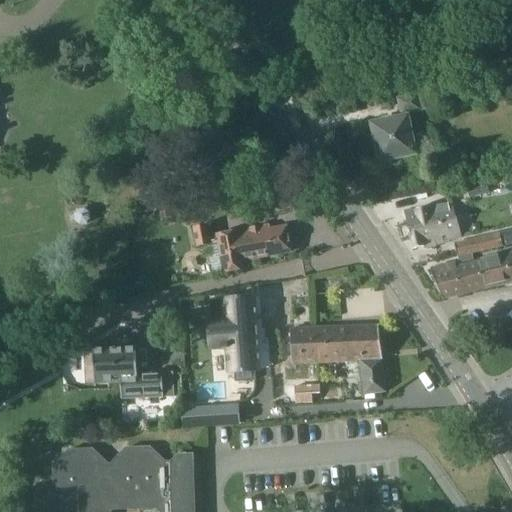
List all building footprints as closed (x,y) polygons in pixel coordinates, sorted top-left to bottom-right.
[(412,141),(407,113),(429,109),(426,94),(398,100),(401,118),(372,124),(379,162),(412,155),(414,162),(430,159),(426,139),(412,141)] [(277,210),(274,189),(247,193),(251,215),(277,210)] [(175,198),(162,201),(165,221),(178,219),(175,198)] [(425,207),(404,211),(412,249),(435,245),(435,243),(460,238),(451,203),(425,207)] [(90,217),(90,213),(85,209),(78,210),(74,215),(74,222),(80,226),(86,225),(91,220),(90,217)] [(243,260),(256,258),(253,244),(239,247),(238,243),(229,245),(226,233),(216,235),(216,236),(208,237),(206,225),(192,227),(196,247),(208,244),(213,275),(222,273),(223,274),(245,270),(243,260)] [(263,227),(226,233),(229,245),(238,243),(239,247),(253,244),(256,258),(291,252),(287,228),(264,232),(263,227)] [(511,231),(454,244),(457,257),(471,253),(511,244),(511,231)] [(471,253),(457,257),(459,263),(473,260),(471,253)] [(511,253),(492,258),(498,286),(504,285),(506,286),(511,284),(511,253)] [(492,258),(474,262),(480,290),(498,286),(492,258)] [(474,262),(459,265),(466,293),(480,290),(474,262)] [(453,263),(430,268),(443,299),(466,293),(459,265),(455,266),(454,263),(453,263)] [(280,312),(276,289),(264,291),(268,314),(280,312)] [(254,364),(259,364),(254,294),(227,296),(228,312),(211,314),(213,341),(230,340),(231,366),(236,365),(237,376),(255,374),(254,364)] [(359,344),(340,345),(341,362),(360,361),(364,394),(384,392),(381,360),(382,360),(379,326),(358,327),(359,344)] [(358,327),(313,328),(314,346),(316,346),(318,364),(341,362),(340,345),(359,344),(358,327)] [(313,328),(290,329),(292,366),(318,364),(316,346),(314,346),(313,328)] [(171,343),(171,352),(183,352),(183,343),(171,343)] [(120,382),(120,399),(122,399),(122,398),(161,397),(163,397),(162,372),(136,373),(135,347),(134,347),(93,349),(92,349),(94,384),(95,384),(95,383),(120,382)] [(275,400),(312,398),(312,384),(274,386),(275,400)] [(183,428),(208,426),(227,425),(238,424),(238,419),(237,408),(185,411),(182,412),(183,428)] [(191,511),(191,503),(195,499),(194,484),(190,480),(190,471),(194,467),(193,454),(177,454),(170,462),(170,463),(165,463),(165,462),(149,447),(146,447),(128,447),(128,448),(125,448),(109,466),(92,449),(90,449),(90,448),(71,449),(71,450),(68,450),(53,467),(53,469),(52,469),(52,478),(50,478),(34,495),(34,497),(34,511),(109,511),(110,510),(155,509),(157,511),(191,511)]
